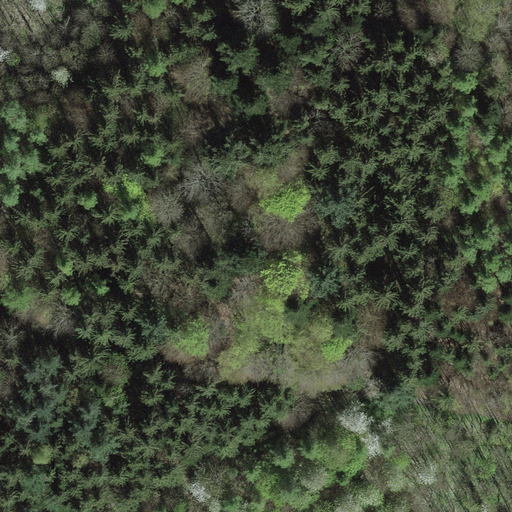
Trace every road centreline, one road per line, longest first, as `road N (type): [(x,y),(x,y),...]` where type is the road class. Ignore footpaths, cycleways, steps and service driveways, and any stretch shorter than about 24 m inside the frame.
road 1 (track): [(511,404),(261,365),(0,293)]
road 2 (track): [(96,511),(380,389)]
